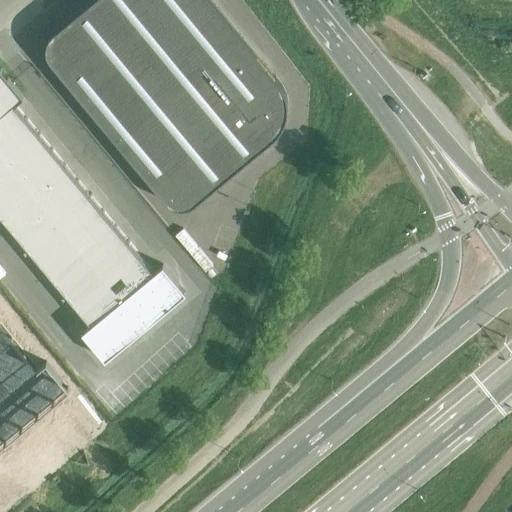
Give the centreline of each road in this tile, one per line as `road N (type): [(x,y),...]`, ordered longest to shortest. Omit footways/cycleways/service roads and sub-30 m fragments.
road 1 (primary): [(422,131),(448,234),(447,277),(388,388)]
road 2 (primary): [(353,511),(511,379)]
road 3 (primary): [(388,388),(234,511)]
road 4 (secondary): [(422,131),(317,0)]
road 5 (secondary): [(422,131),(511,268)]
road 6 (primary): [(511,286),(388,388)]
road 7 (secondary): [(511,213),(422,131)]
